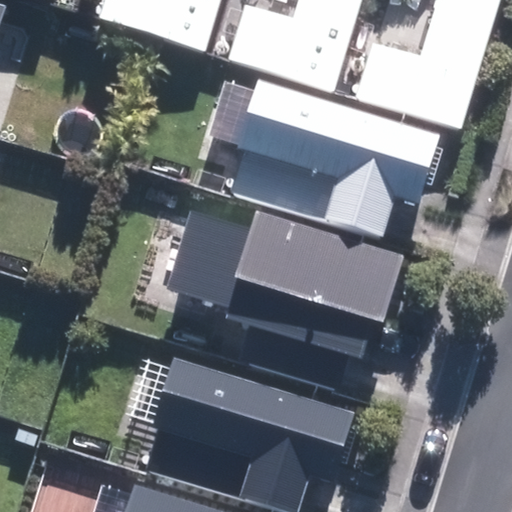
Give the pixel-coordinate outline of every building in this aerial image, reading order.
[(55,0),(22,0),(53,9),(55,0)] [(110,0),(103,24),(207,57),(224,0),(110,0)] [(261,0),(247,0),(228,61),(335,94),(364,0),(299,0),(296,11),(261,0)] [(372,43),(355,99),(464,132),(504,0),(440,0),(423,59),(372,43)] [(0,47),(9,13),(0,10),(0,47)] [(233,193),(382,235),(393,196),(418,203),(438,132),(257,80),(238,147),(245,149),(233,193)] [(224,318),(361,358),(372,321),(384,325),(404,254),(257,212),(252,230),(190,212),(168,289),(228,306),(224,318)] [(364,414),(179,363),(156,445),(248,470),(240,498),(290,511),(298,511),(306,485),(342,494),(364,414)] [(205,511),(140,491),(134,511),(205,511)]
